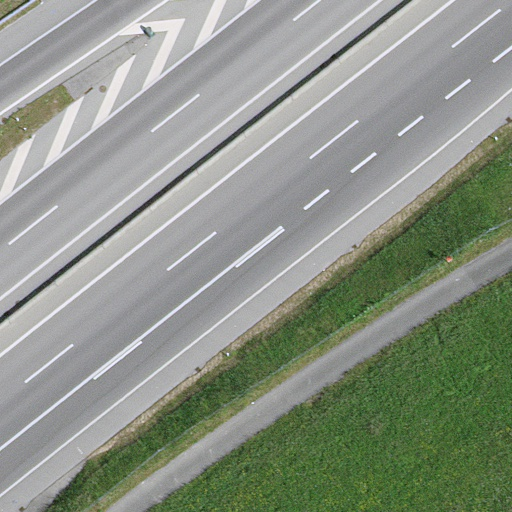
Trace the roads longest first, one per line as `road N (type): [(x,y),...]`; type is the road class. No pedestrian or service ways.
road 1 (motorway): [(0,402),(511,1)]
road 2 (track): [(127,511),(339,362),(511,254)]
road 3 (motorway): [(320,0),(0,251)]
road 4 (motorway): [(132,0),(0,89)]
